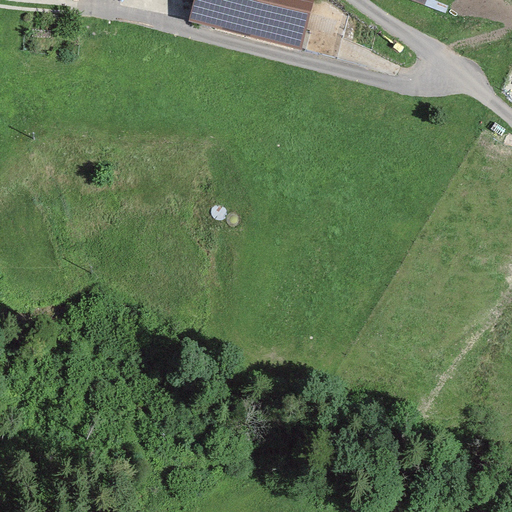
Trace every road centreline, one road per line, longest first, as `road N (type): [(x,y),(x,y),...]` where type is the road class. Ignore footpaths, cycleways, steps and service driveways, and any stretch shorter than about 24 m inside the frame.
road 1 (track): [(356,0),(454,60),(511,118)]
road 2 (track): [(0,7),(109,14),(185,44)]
